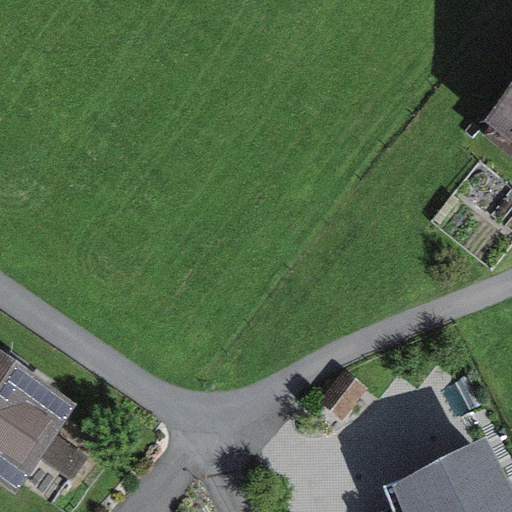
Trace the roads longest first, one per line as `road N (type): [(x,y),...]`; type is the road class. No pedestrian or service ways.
road 1 (residential): [(205,429),(363,342),(511,282)]
road 2 (residential): [(0,289),(205,429)]
